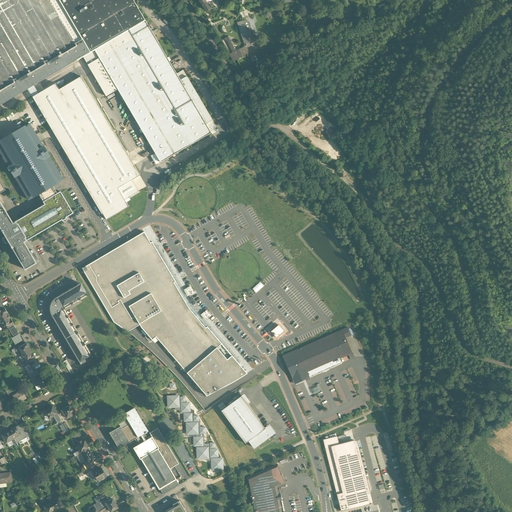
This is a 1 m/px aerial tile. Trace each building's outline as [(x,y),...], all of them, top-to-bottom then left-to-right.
[(0,0),(0,105),(28,89),(35,85),(83,56),(90,53),(82,40),(58,0),(0,0)] [(58,0),(82,40),(90,53),(145,20),(132,0),(58,0)] [(90,53),(83,56),(88,65),(99,58),(117,90),(160,163),(211,133),(206,124),(180,80),(145,20),(90,53)] [(248,22),(243,21),(246,31),(250,30),(251,30),(248,22)] [(227,36),(223,38),(230,53),(234,50),(227,36)] [(244,47),(233,52),(236,58),(247,53),(244,47)] [(254,55),(247,54),(246,57),(252,58),(250,59),(251,62),(256,60),(254,55)] [(117,90),(99,58),(88,65),(106,96),(117,90)] [(106,222),(131,207),(126,199),(139,192),(132,179),(140,175),(82,76),(61,88),(57,83),(39,93),(33,97),(106,222)] [(212,120),(186,76),(180,80),(206,124),(212,120)] [(33,97),(39,93),(35,85),(28,89),(33,97)] [(25,127),(0,141),(0,151),(9,167),(15,177),(28,200),(33,197),(35,196),(36,195),(38,194),(39,194),(52,186),(58,183),(62,180),(49,157),(43,147),(40,143),(36,134),(30,124),(29,124),(25,127)] [(40,132),(36,134),(40,143),(45,140),(40,132)] [(52,186),(39,194),(38,194),(36,195),(38,200),(42,205),(42,206),(45,204),(43,202),(57,194),(56,192),(56,191),(54,188),(53,188),(52,186)] [(15,222),(13,223),(0,202),(0,227),(5,237),(2,239),(5,244),(8,242),(25,270),(36,263),(24,242),(62,220),(63,222),(66,221),(67,220),(66,217),(73,213),(60,192),(57,194),(43,202),(45,204),(42,206),(19,220),(15,222)] [(150,241),(143,229),(88,265),(95,277),(96,281),(112,308),(119,304),(118,302),(120,300),(131,319),(135,317),(139,324),(155,343),(159,340),(186,371),(207,397),(248,373),(188,307),(173,281),(175,280),(152,239),(150,241)] [(132,329),(139,324),(135,317),(131,319),(120,300),(118,302),(119,304),(112,308),(96,281),(95,277),(88,265),(85,266),(82,268),(114,323),(127,332),(129,332),(132,329)] [(53,303),(52,305),(52,307),(52,309),(52,310),(52,312),(53,314),(80,360),(79,361),(80,364),(86,361),(84,359),(90,355),(63,309),(87,295),(81,285),(58,299),(56,300),(55,301),(53,303)] [(187,287),(183,289),(188,297),(192,295),(196,293),(191,285),(187,287)] [(203,312),(201,314),(206,320),(208,318),(213,314),(207,308),(203,312)] [(5,309),(2,310),(0,311),(0,321),(9,317),(7,313),(5,309)] [(9,317),(0,321),(0,322),(4,330),(11,326),(14,324),(11,320),(9,317)] [(275,328),(271,332),(276,338),(282,333),(283,332),(284,331),(280,327),(279,326),(278,325),(276,327),(275,327),(275,328)] [(14,327),(9,330),(14,338),(19,334),(14,327)] [(321,339),(321,340),(283,356),(294,382),(295,384),(299,382),(304,380),(331,368),(341,364),(339,359),(341,358),(346,356),(352,353),(349,347),(350,347),(349,347),(347,341),(344,336),(350,333),(347,328),(342,330),(337,332),(336,333),(337,333),(332,335),(331,335),(326,337),(321,339)] [(22,340),(19,334),(14,338),(11,339),(15,345),(22,340)] [(19,347),(18,348),(19,350),(22,355),(30,351),(28,347),(29,346),(27,343),(19,347)] [(30,351),(22,355),(25,361),(26,362),(28,361),(35,357),(33,353),(32,354),(30,351)] [(74,373),(66,360),(63,362),(71,375),(74,373)] [(37,380),(34,381),(37,386),(39,384),(41,388),(49,383),(45,375),(37,380)] [(98,376),(88,382),(91,387),(101,382),(98,376)] [(22,391),(13,396),(15,400),(17,403),(26,398),(22,391)] [(179,395),(166,396),(167,408),(175,408),(175,410),(179,410),(180,414),(183,414),(184,422),(190,422),(185,423),(186,435),(196,435),(196,437),(193,437),(193,447),(201,446),(201,447),(196,447),(196,460),(207,459),(207,461),(210,461),(211,471),(223,470),(223,458),(218,458),(218,448),(215,448),(215,443),(209,443),(209,444),(204,444),(204,433),(206,433),(205,427),(200,427),(200,420),(198,420),(198,416),(194,416),(194,410),(190,410),(190,403),(185,403),(185,397),(180,397),(180,398),(179,398),(179,395)] [(241,396),(221,411),(245,444),(249,441),(265,429),(241,396)] [(12,402),(10,398),(4,402),(7,407),(13,403),(12,402)] [(424,404),(419,407),(422,413),(428,410),(424,404)] [(49,407),(48,408),(44,410),(49,419),(53,416),(57,414),(53,406),(51,407),(50,406),(49,407)] [(70,406),(62,410),(62,411),(63,413),(66,419),(74,414),(70,406)] [(148,431),(134,408),(124,414),(130,424),(121,429),(129,442),(136,438),(139,444),(152,437),(151,435),(147,438),(144,434),(145,433),(147,433),(147,432),(148,431)] [(49,419),(44,410),(41,412),(47,423),(55,419),(53,416),(49,419)] [(57,414),(53,416),(55,419),(57,423),(61,420),(59,416),(57,414)] [(24,422),(16,427),(21,435),(16,438),(19,442),(32,435),(24,422)] [(121,429),(120,426),(109,433),(119,449),(129,442),(121,429)] [(16,427),(9,432),(14,439),(16,438),(21,435),(16,427)] [(265,429),(249,441),(254,448),(274,433),(271,428),(267,431),(265,429)] [(179,464),(159,430),(151,435),(152,437),(158,448),(158,449),(170,469),(179,464)] [(14,439),(9,432),(1,436),(3,439),(3,440),(4,442),(5,442),(6,444),(11,441),(14,439)] [(78,432),(70,437),(73,442),(76,440),(81,437),(78,432)] [(323,440),(341,511),(348,510),(348,507),(369,501),(368,495),(371,494),(368,480),(364,481),(354,441),(339,445),(337,436),(323,440)] [(158,448),(152,437),(139,444),(133,448),(140,459),(141,459),(159,489),(160,489),(176,480),(170,469),(158,449),(158,448)] [(82,440),(77,443),(78,444),(76,445),(79,450),(81,452),(88,448),(89,448),(84,440),(82,441),(82,440)] [(88,448),(81,452),(81,453),(86,461),(87,462),(91,460),(94,458),(88,448)] [(32,465),(45,460),(43,454),(30,459),(32,465)] [(91,460),(87,462),(86,461),(84,462),(88,469),(94,465),(93,463),(93,462),(93,460),(92,460),(91,460)] [(264,471),(258,473),(257,474),(252,476),(247,478),(246,478),(246,479),(248,485),(247,485),(247,486),(248,486),(249,492),(249,493),(250,499),(250,500),(251,506),(252,506),(253,511),(252,511),(281,511),(276,488),(277,487),(283,485),(283,484),(284,481),(285,481),(284,479),(283,479),(282,475),(282,474),(281,474),(280,470),(279,469),(277,465),(271,468),(270,468),(264,471)] [(96,471),(93,473),(98,481),(106,476),(102,471),(103,470),(102,468),(100,468),(99,469),(98,469),(96,471)] [(11,473),(0,474),(0,484),(12,483),(11,473)] [(176,480),(160,489),(163,495),(179,485),(176,480)] [(53,500),(51,501),(56,509),(59,508),(58,507),(63,505),(58,497),(53,500)] [(112,499),(106,503),(108,507),(111,511),(112,511),(115,510),(114,509),(117,508),(117,507),(117,506),(119,505),(118,504),(116,505),(112,499)] [(56,509),(51,501),(49,503),(44,506),(47,511),(50,511),(53,511),(56,509)] [(185,511),(179,501),(172,505),(173,506),(165,511),(185,511)]
